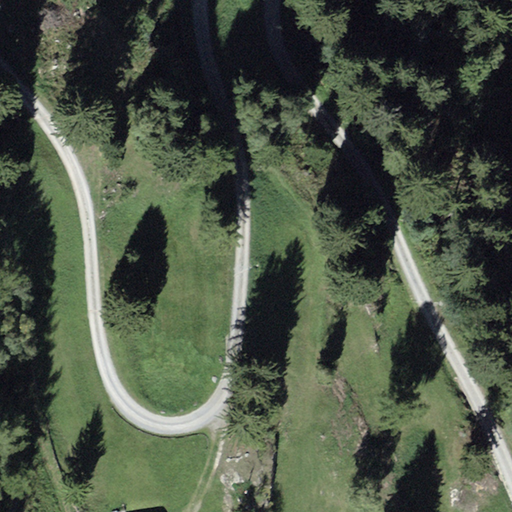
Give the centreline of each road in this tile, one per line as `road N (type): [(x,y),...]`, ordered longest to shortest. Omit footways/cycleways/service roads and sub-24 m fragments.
road 1 (track): [(202,0),(244,202),(233,369),(223,396),(186,424),(142,419),(118,399),(98,330),(81,185),(61,141),(0,67)]
road 2 (track): [(511,474),(376,185),(287,58),(275,0)]
